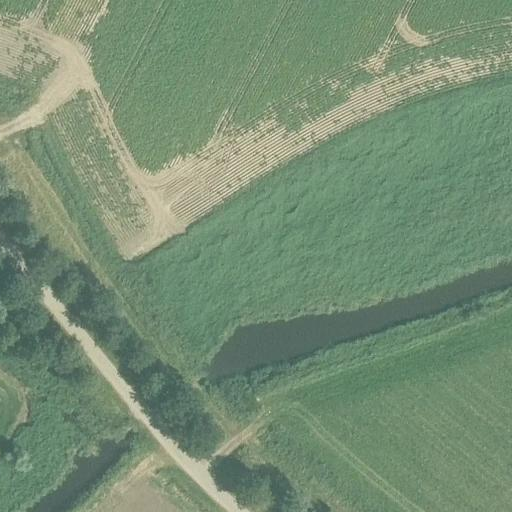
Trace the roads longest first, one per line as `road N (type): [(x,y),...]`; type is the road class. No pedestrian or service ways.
road 1 (track): [(334,511),(239,434),(0,178)]
road 2 (unclassified): [(235,511),(196,478),(0,251)]
